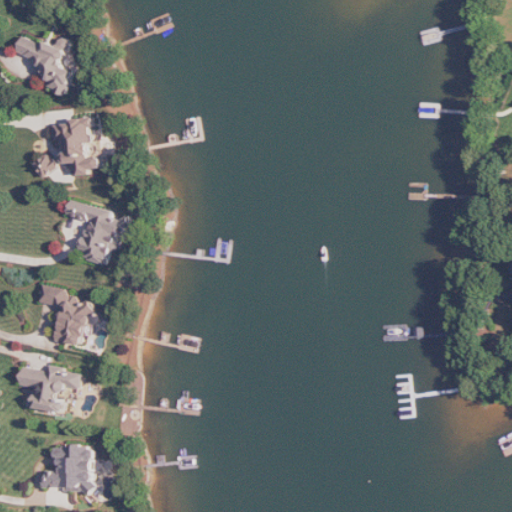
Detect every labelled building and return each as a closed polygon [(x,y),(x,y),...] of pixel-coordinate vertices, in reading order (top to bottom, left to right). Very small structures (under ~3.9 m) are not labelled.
[(72,96),(81,71),(69,67),(78,41),(67,37),(63,46),(50,42),(49,45),(27,37),(21,55),(51,65),(47,77),(56,80),(53,89),(72,96)] [(96,158),(98,129),(99,128),(99,120),(83,118),(73,125),(60,124),(59,142),(66,142),(65,161),(59,161),(55,154),(40,164),(49,179),(64,169),(65,164),(77,164),(76,174),(97,175),(97,173),(107,167),(107,159),(96,158)] [(73,216),(98,223),(96,231),(91,229),(86,250),(94,252),(92,260),(113,266),(117,249),(125,251),(129,237),(135,239),(139,222),(118,216),(119,211),(77,201),(73,216)] [(62,342),(91,347),(98,303),(84,301),(84,298),(73,296),(74,289),(48,285),(45,304),(67,308),(62,342)] [(32,408),(70,413),(72,398),(71,398),(73,387),(87,389),(89,375),(71,372),(71,368),(55,365),(54,372),(29,368),(26,386),(42,388),(41,396),(34,395),(32,408)] [(50,489),(73,489),(73,493),(100,493),(100,471),(106,471),(106,459),(100,459),(100,447),(61,447),(61,471),(50,471),(50,489)]
